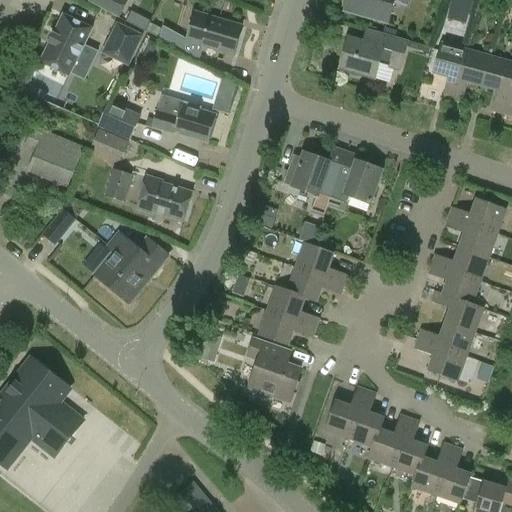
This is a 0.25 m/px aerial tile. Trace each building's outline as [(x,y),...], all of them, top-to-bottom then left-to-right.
[(99,0),(96,7),(118,19),(127,0),(99,0)] [(348,0),(345,11),(388,23),(394,1),(406,4),(407,0),(348,0)] [(452,0),(447,19),(466,24),(472,0),(452,0)] [(195,14),(187,39),(163,27),(159,41),(199,63),(203,48),(234,57),(243,28),(195,14)] [(69,77),(92,30),(63,15),(39,63),(69,77)] [(102,54),(103,54),(97,68),(121,80),(128,66),(142,37),(117,25),(102,54)] [(348,40),(340,70),(375,79),(379,65),(400,70),(407,46),(381,39),(379,48),(348,40)] [(408,42),(407,48),(429,54),(430,48),(408,42)] [(452,100),(466,51),(442,44),(434,74),(449,78),(443,98),(452,100)] [(491,58),(466,51),(452,100),(462,103),(468,83),(482,88),(491,58)] [(511,73),(511,64),(491,58),(482,88),(497,92),(492,112),(501,114),(511,73)] [(511,73),(501,114),(511,117),(511,114),(511,73)] [(236,85),(222,78),(213,110),(227,114),(236,85)] [(175,134),(208,144),(216,116),(200,111),(201,109),(162,97),(152,130),(174,137),(175,134)] [(129,141),(140,117),(108,103),(98,127),(129,141)] [(33,128),(24,149),(36,154),(28,172),(67,188),(84,149),(33,128)] [(304,153),(302,159),(294,155),(283,185),(292,188),(317,197),(311,215),(323,219),(346,152),(333,147),(328,162),(304,153)] [(359,156),(346,152),(323,219),(324,220),(329,207),(345,213),(350,198),(370,205),(382,171),(357,162),(359,156)] [(113,170),(111,177),(105,197),(125,203),(133,177),(113,170)] [(184,222),(193,194),(164,185),(164,182),(147,177),(137,210),(154,215),(155,213),(184,222)] [(450,217),(498,235),(506,211),(477,200),(472,215),(453,208),(450,217)] [(77,221),(62,209),(42,235),(56,247),(77,221)] [(498,235),(450,217),(446,227),(465,233),(460,248),(489,258),(498,235)] [(308,236),(302,234),(300,242),(314,247),(317,238),(320,229),(312,227),(308,236)] [(151,277),(169,257),(149,240),(140,250),(121,235),(109,249),(116,256),(98,278),(125,301),(147,274),(151,277)] [(317,238),(314,247),(330,252),(333,243),(317,238)] [(296,268),(344,286),(348,277),(329,270),(334,255),(304,244),(296,268)] [(489,258),(460,248),(455,262),(436,256),(433,265),(481,282),(489,258)] [(481,282),(433,265),(429,274),(448,281),(443,295),(473,306),(481,282)] [(296,268),(287,292),(305,299),(317,303),(322,288),(341,295),(344,286),(296,268)] [(276,288),(268,312),(316,329),(319,320),(300,313),(305,299),(287,292),(276,288)] [(484,310),(473,306),(443,295),(436,293),(432,302),(451,308),(446,323),(475,334),(484,310)] [(316,329),(268,312),(259,336),(288,346),(293,331),(312,338),(316,329)] [(422,331),(419,341),(467,358),(475,334),(446,323),(441,338),(422,331)] [(259,362),(250,389),(290,403),(301,371),(278,363),(283,349),(255,339),(248,358),(259,362)] [(467,358),(419,341),(415,350),(434,356),(429,372),(458,382),(467,358)] [(0,464),(7,470),(32,439),(55,458),(84,422),(60,403),(71,390),(32,359),(0,398),(0,464)] [(349,439),(366,392),(358,389),(351,407),(336,402),(326,431),(349,439)] [(376,395),(366,392),(349,439),(374,448),(381,431),(385,419),(370,414),(376,395)] [(381,431),(374,448),(370,460),(392,467),(409,420),(401,417),(395,436),(381,431)] [(420,424),(409,420),(392,467),(416,476),(424,459),(428,448),(413,443),(420,424)] [(424,459),(416,476),(412,488),(436,496),(453,448),(445,445),(438,464),(424,459)] [(453,448),(436,496),(460,505),(471,476),(457,471),(464,452),(453,448)] [(498,487),(484,483),(471,479),(463,500),(477,505),(475,511),(510,511),(511,510),(511,483),(500,480),(498,487)] [(217,511),(194,484),(169,505),(175,511),(217,511)]
